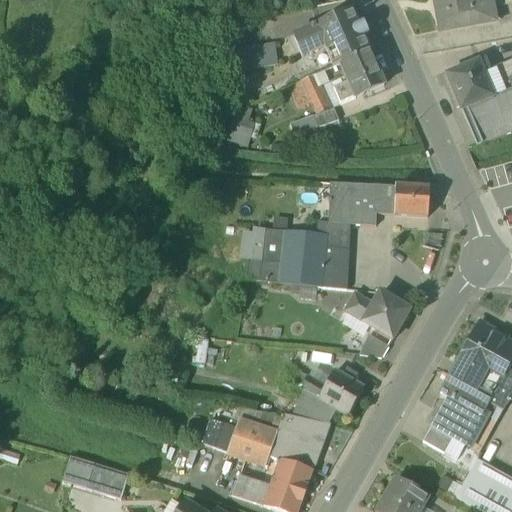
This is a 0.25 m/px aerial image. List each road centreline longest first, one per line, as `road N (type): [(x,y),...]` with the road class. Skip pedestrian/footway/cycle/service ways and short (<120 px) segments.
road 1 (residential): [(484,260),(334,511)]
road 2 (residential): [(484,260),(462,185),(381,0)]
